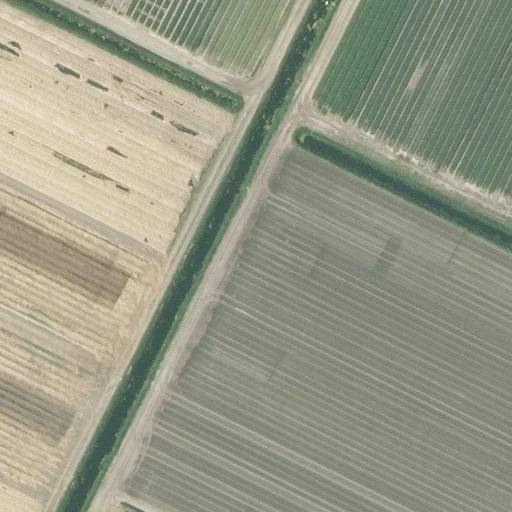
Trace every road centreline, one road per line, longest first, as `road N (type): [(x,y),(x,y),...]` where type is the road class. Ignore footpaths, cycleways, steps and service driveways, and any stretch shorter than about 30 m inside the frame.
road 1 (track): [(68,0),(255,96),(48,511)]
road 2 (track): [(98,511),(350,0)]
